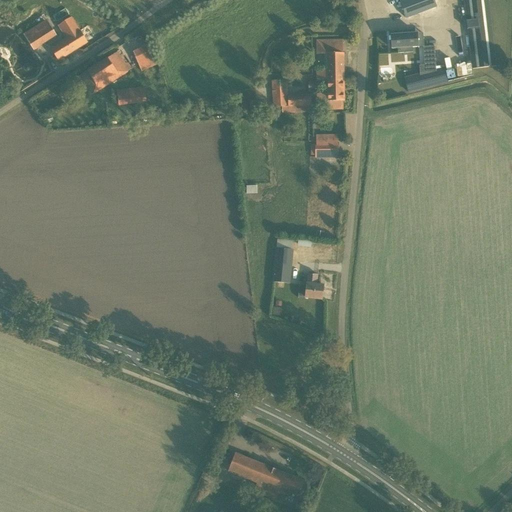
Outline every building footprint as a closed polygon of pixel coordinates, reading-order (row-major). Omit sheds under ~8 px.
[(434,0),(402,0),(400,1),(406,18),(437,6),(434,0)] [(463,0),(472,69),(496,66),(487,0),(463,0)] [(51,49),(58,61),(87,43),(71,17),(58,25),(67,39),(51,49)] [(34,50),(39,47),(57,36),(50,26),(32,37),(28,40),(34,50)] [(391,35),(392,49),(397,49),(398,53),(413,52),(412,47),(418,47),(417,33),(391,35)] [(343,42),(317,42),(317,48),(322,48),(322,54),(327,54),(327,69),(317,70),(318,82),(327,81),(344,81),(343,42)] [(154,61),(147,46),(134,52),(140,67),(154,61)] [(108,58),(76,78),(88,97),(115,79),(117,82),(122,79),(120,76),(131,69),(119,51),(108,58)] [(380,54),(380,64),(388,63),(388,54),(380,54)] [(444,68),(405,78),(408,92),(448,82),(444,68)] [(282,114),(312,112),(311,93),(289,95),(288,79),(270,80),(272,108),(282,107),(282,114)] [(344,101),(344,81),(327,81),(327,93),(318,93),(318,109),(342,109),(342,101),(344,101)] [(144,86),(117,91),(119,106),(147,102),(144,86)] [(338,157),(338,143),(316,143),(316,157),(338,157)] [(244,185),(244,193),(255,194),(255,186),(244,185)] [(273,281),(289,282),(292,250),(276,249),(273,281)] [(318,275),(308,274),(306,285),(305,297),(322,299),(323,285),(316,285),(318,275)] [(300,284),(298,298),(305,299),(305,297),(306,285),(300,284)] [(304,481),(235,454),(228,471),(258,483),(254,492),(275,500),(279,492),(297,499),(304,481)]
